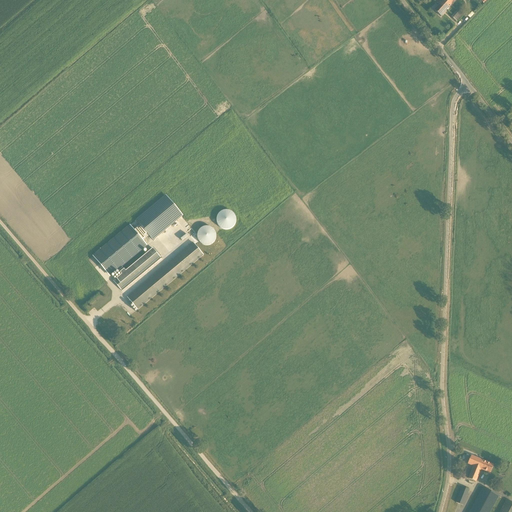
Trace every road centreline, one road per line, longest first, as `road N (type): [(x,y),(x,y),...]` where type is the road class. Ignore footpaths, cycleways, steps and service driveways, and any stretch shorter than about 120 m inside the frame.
road 1 (unclassified): [(440,511),(449,445),(443,388),(453,117),(465,78)]
road 2 (track): [(0,219),(248,511)]
